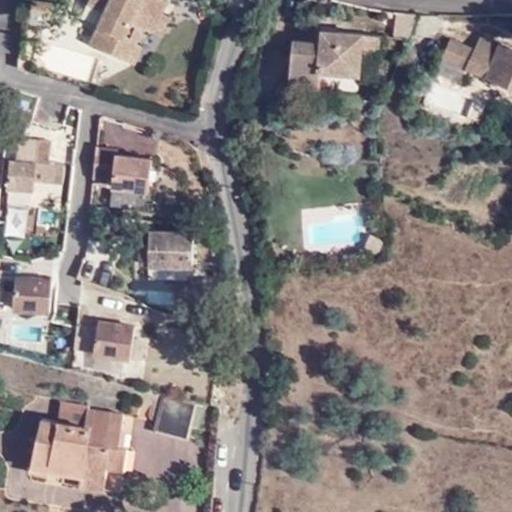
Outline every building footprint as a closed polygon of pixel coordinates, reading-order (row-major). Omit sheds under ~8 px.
[(90,0),(90,1),(110,10),(103,25),(95,44),(129,59),(146,25),(157,30),(167,7),(170,0),(90,0)] [(84,16),(103,25),(110,10),(90,1),(84,16)] [(177,12),(167,7),(157,30),(167,35),(177,12)] [(392,9),(389,32),(409,35),(413,12),(392,9)] [(511,41),(479,27),(472,42),(448,34),(441,50),(511,81),(511,41)] [(320,29),(318,41),(334,42),(335,30),(320,29)] [(334,42),(318,41),(290,39),(287,84),(316,85),(317,69),(356,71),(358,49),(360,32),(335,30),(334,42)] [(376,33),(360,32),(358,49),(375,50),(376,33)] [(18,154),(14,154),(9,200),(33,203),(36,177),(63,178),(66,159),(53,158),(53,141),(46,141),(46,136),(38,136),(37,139),(20,139),(18,154)] [(154,187),(157,147),(101,141),(97,174),(117,175),(116,183),(154,187)] [(113,220),(94,219),(93,233),(113,234),(113,220)] [(152,243),(143,243),(142,261),(152,261),(152,276),(196,276),(197,229),(152,228),(152,243)] [(22,271),(19,305),(53,309),(56,274),(22,271)] [(82,320),(77,344),(133,355),(140,318),(103,313),(101,322),(82,320)] [(155,428),(188,436),(195,418),(189,416),(192,404),(164,397),(155,428)] [(64,419),(93,423),(96,406),(66,402),(64,419)] [(115,465),(117,444),(112,443),(113,426),(129,427),(131,409),(96,406),(93,423),(64,419),(62,421),(48,420),(36,465),(56,470),(59,460),(88,466),(87,474),(114,476),(115,465)] [(128,444),(129,427),(113,426),(112,443),(117,444),(128,444)] [(133,445),(128,444),(117,444),(115,465),(131,466),(133,445)] [(56,470),(87,474),(88,466),(59,460),(56,470)] [(54,477),(56,470),(36,465),(34,472),(54,477)] [(113,486),(114,476),(87,474),(86,483),(113,486)]
